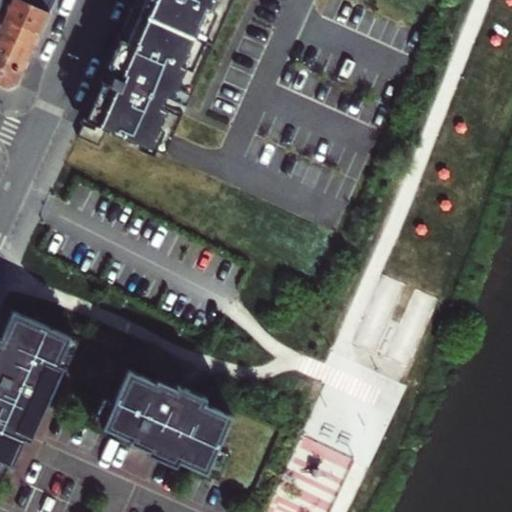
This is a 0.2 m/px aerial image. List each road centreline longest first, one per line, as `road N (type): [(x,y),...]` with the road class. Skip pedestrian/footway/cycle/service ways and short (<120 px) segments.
road 1 (residential): [(35,138),(106,0)]
road 2 (residential): [(83,0),(35,138)]
